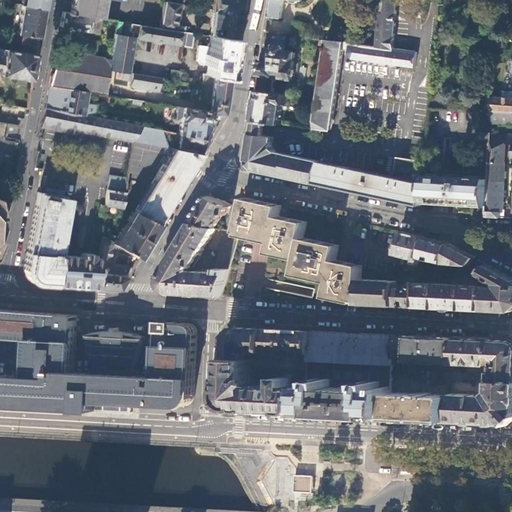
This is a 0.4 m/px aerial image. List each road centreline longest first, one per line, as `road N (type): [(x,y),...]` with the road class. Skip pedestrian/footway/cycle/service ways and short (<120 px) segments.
road 1 (primary): [(511,441),(239,426),(208,431)]
road 2 (tertiary): [(212,308),(511,325)]
road 3 (residential): [(54,0),(4,295)]
road 4 (residential): [(209,171),(434,221)]
road 5 (primary): [(208,431),(0,421)]
road 6 (tertiary): [(257,0),(238,123),(209,171)]
road 7 (tertiary): [(209,171),(142,281),(138,304)]
road 8 (residential): [(138,304),(4,295)]
road 9 (tertiary): [(208,431),(212,308)]
